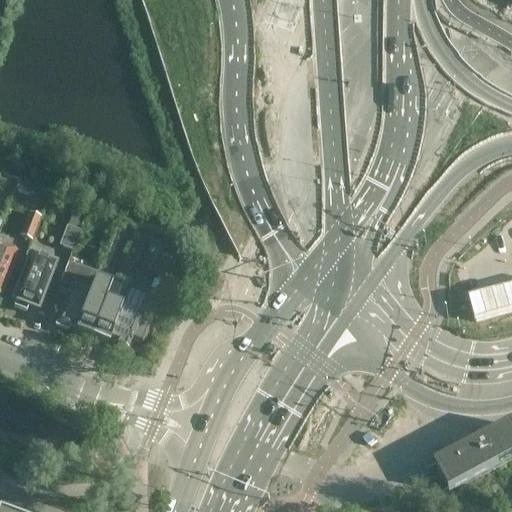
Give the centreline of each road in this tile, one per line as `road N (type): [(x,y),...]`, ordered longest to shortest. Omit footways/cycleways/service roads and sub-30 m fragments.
road 1 (secondary): [(332,250),(323,0)]
road 2 (motorway): [(230,0),(238,144),(276,239)]
road 3 (residential): [(236,364),(179,402),(85,392)]
road 4 (secondary): [(400,0),(391,158)]
road 5 (secondary): [(224,511),(297,377)]
road 6 (residential): [(85,392),(165,439),(182,493)]
road 7 (motorway): [(414,0),(452,65),(511,105)]
road 8 (secondary): [(377,363),(443,404),(511,403)]
road 9 (motorway): [(406,239),(470,160),(511,144)]
road 10 (secondary): [(236,364),(182,493)]
road 11 (secondary): [(391,158),(367,288)]
